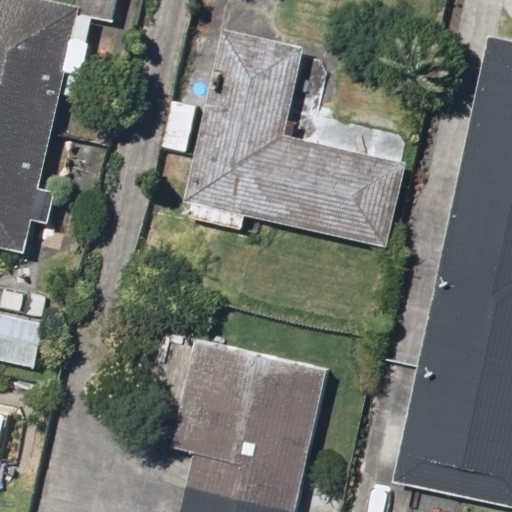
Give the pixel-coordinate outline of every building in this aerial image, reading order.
[(57,190),(37,186),(75,14),(9,0),(0,0),(0,248),(23,253),(29,223),(49,228),(57,190)] [(301,52),(218,37),(184,221),(244,233),(246,221),(390,248),(406,167),(284,144),(301,52)] [(511,47),(489,43),(398,476),(511,500),(511,47)] [(48,324),(0,315),(0,361),(39,369),(48,324)] [(302,511),(332,373),(197,344),(179,427),(200,432),(182,511),(302,511)]
